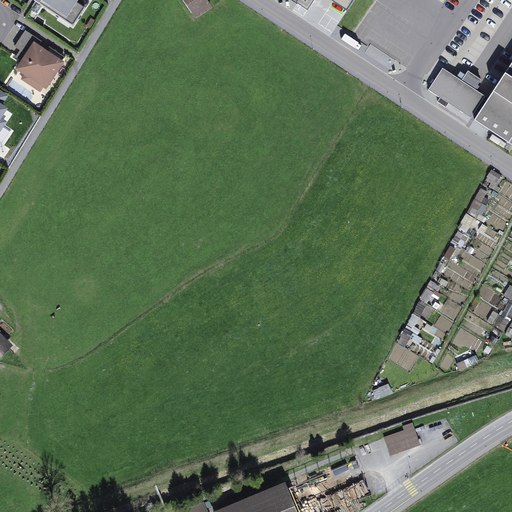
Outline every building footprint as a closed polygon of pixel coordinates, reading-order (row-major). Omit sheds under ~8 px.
[(85,8),(77,3),(78,0),(32,0),(48,10),(50,5),(76,22),(85,8)] [(183,0),(196,18),(211,8),(205,0),(183,0)] [(308,13),(316,0),(298,0),(297,3),(308,13)] [(324,0),(346,14),(354,0),(324,0)] [(73,27),(76,22),(50,5),(48,10),(73,27)] [(61,63),(64,57),(50,48),(46,53),(37,47),(41,42),(26,32),(15,47),(21,51),(23,52),(19,59),(23,62),(18,69),(25,74),(45,86),(46,87),(62,63),(61,63)] [(511,48),(508,47),(501,60),(510,65),(511,62),(511,48)] [(511,63),(474,121),(511,145),(511,63)] [(429,91),(471,118),(485,97),(474,90),(461,82),(443,70),(429,91)] [(468,72),(461,82),(474,90),(480,80),(468,72)] [(40,93),(45,86),(25,74),(21,80),(40,93)] [(486,81),(482,88),(491,93),(495,86),(486,81)] [(0,357),(9,348),(0,339),(0,357)] [(422,358),(399,345),(391,359),(414,372),(422,358)] [(391,455),(420,445),(413,427),(385,438),(391,455)] [(226,511),(296,511),(286,488),(226,511)] [(182,511),(207,511),(204,503),(182,511)]
